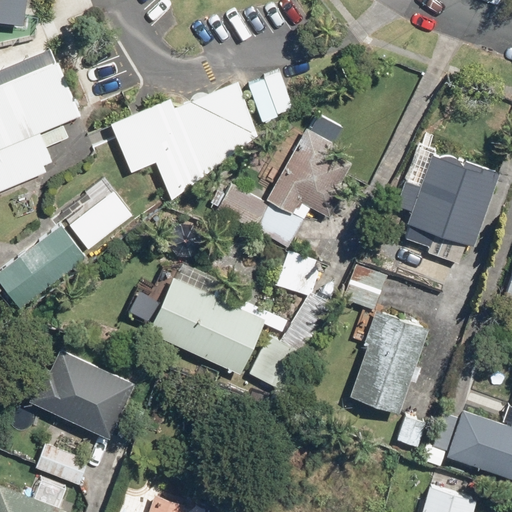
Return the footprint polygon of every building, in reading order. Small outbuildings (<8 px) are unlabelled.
[(0,0),(0,22),(24,26),(26,0),(0,0)] [(0,142),(80,110),(58,58),(0,82),(0,142)] [(171,101),(113,125),(132,172),(157,161),(173,200),(259,136),(237,84),(174,109),(171,101)] [(308,122),(268,193),(272,195),(271,198),(234,178),(220,204),(289,243),(313,202),(332,213),(350,180),(344,177),(355,158),(336,147),(340,140),(336,138),(345,121),(321,108),(311,124),(308,122)] [(43,128),(0,145),(0,188),(58,165),(43,128)] [(466,155),(422,139),(399,199),(414,205),(410,216),(477,240),(481,228),(503,165),(467,152),(466,155)] [(114,192),(70,226),(89,250),(133,217),(114,192)] [(63,227),(0,273),(0,282),(19,308),(86,259),(63,227)] [(326,258),(292,245),(280,278),(313,291),(326,258)] [(174,275),(149,329),(242,373),(267,319),(174,275)] [(372,336),(353,390),(402,407),(413,376),(418,378),(424,362),(418,360),(432,323),(379,304),(368,334),(372,336)] [(312,357),(267,333),(247,371),(292,396),(312,357)] [(57,347),(31,401),(112,440),(138,386),(57,347)] [(465,403),(449,449),(511,471),(511,413),(506,416),(465,403)] [(90,455),(48,440),(40,463),(82,478),(90,455)] [(68,511),(71,505),(0,478),(0,511),(68,511)] [(433,479),(422,511),(474,511),(480,493),(433,479)] [(182,511),(187,500),(158,490),(151,511),(182,511)]
